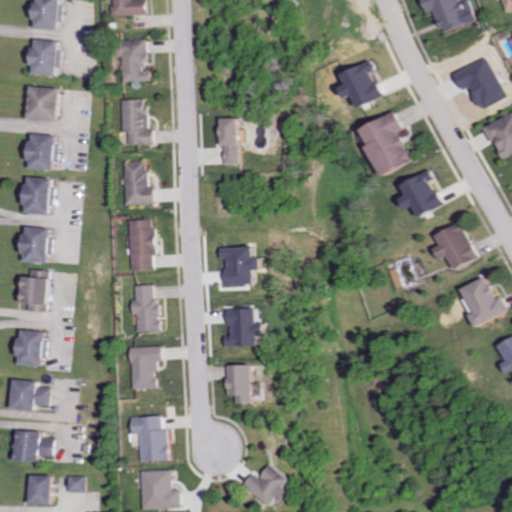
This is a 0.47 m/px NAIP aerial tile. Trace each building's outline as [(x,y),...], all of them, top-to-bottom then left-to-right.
[(67,0),(42,0),(40,26),(65,29),(67,0)] [(120,0),(121,14),(157,13),(156,0),(120,0)] [(430,0),(434,12),(441,10),(448,32),(481,22),(474,0),(469,0),(465,1),(464,0),(430,0)] [(63,40),(39,39),(38,73),(62,74),(63,40)] [(158,80),(157,70),(154,70),(153,39),(127,39),(128,81),(158,80)] [(369,107),(393,97),(382,71),(386,69),(382,61),(353,73),(358,84),(350,87),(355,99),(364,95),(369,107)] [(62,120),(63,87),(35,86),(34,119),(62,120)] [(134,144),(161,143),(160,129),(153,129),(153,99),(127,99),(128,132),(133,132),(134,144)] [(394,175),(424,160),(410,131),(414,129),(406,112),(371,129),(394,175)] [(511,115),(490,127),(499,143),(502,141),(511,158),(511,157),(511,115)] [(233,117),(232,163),(250,163),(251,117),(233,117)] [(61,134),(36,133),(35,168),(60,169),(61,134)] [(130,162),(132,204),(162,203),(161,186),(154,187),(153,161),(130,162)] [(453,204),(440,180),(445,178),(441,169),(412,185),(418,195),(411,199),(417,210),(423,206),(429,218),(453,204)] [(57,177),(32,176),(30,212),(56,213),(57,177)] [(160,269),(160,256),(163,256),(162,219),(135,219),(137,270),(160,269)] [(465,270),(488,257),(469,222),(445,235),(451,245),(445,248),(451,259),(457,256),(465,270)] [(29,261),(54,262),(56,227),(31,226),(29,261)] [(237,284),(266,283),(266,269),(275,268),(274,256),(265,256),(265,247),(231,248),(231,257),(236,257),(237,284)] [(32,309),(50,312),(55,271),(35,269),(34,276),(29,276),(26,302),(32,303),(32,309)] [(485,326),(511,313),(511,301),(509,295),(503,298),(494,277),(471,287),(475,297),(471,298),(485,326)] [(143,331),(167,330),(166,299),(160,299),(159,285),(141,285),(141,300),(138,300),(138,315),(142,314),(143,331)] [(238,309),(238,335),(233,335),(234,346),(269,345),(268,335),(278,335),(277,323),(268,323),(268,308),(238,309)] [(49,330),(25,329),(24,364),(48,365),(49,330)] [(138,388),(163,388),(162,361),(168,361),(168,346),(137,347),(138,388)] [(261,364),(236,365),(237,396),(245,395),(245,403),(262,403),(261,364)] [(54,405),(55,388),(43,387),(43,380),(19,379),(18,409),(41,410),(41,405),(54,405)] [(138,417),(139,434),(146,434),(148,462),(176,460),(175,428),(169,428),(168,415),(138,417)] [(61,438),(48,438),(49,431),(25,430),(24,461),(48,461),(48,456),(61,457),(61,438)] [(295,487),(301,479),(280,464),(269,479),(261,473),(252,487),(281,506),(288,496),(294,500),(300,491),(295,487)] [(178,470),(148,470),(149,509),(188,508),(187,490),(178,490),(178,470)] [(62,475),(41,475),(40,503),(61,504),(62,475)] [(92,491),(92,475),(77,475),(76,491),(92,491)]
